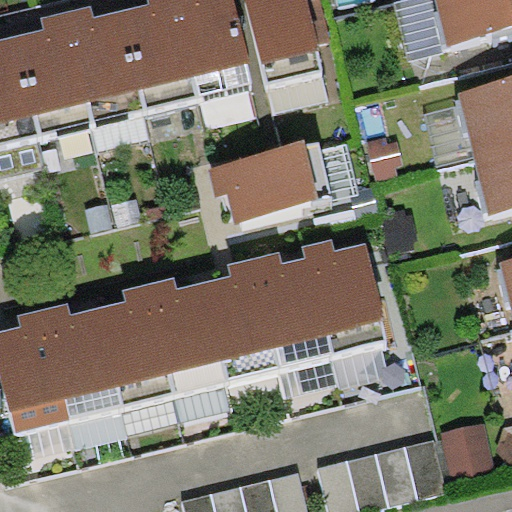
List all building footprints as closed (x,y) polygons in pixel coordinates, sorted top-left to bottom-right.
[(187,0),(165,0),(138,6),(159,101),(208,90),(187,0)] [(238,0),(187,0),(208,90),(256,80),(238,0)] [(295,0),(244,0),(262,78),(311,67),(295,0)] [(511,23),(511,0),(442,0),(453,40),(511,23)] [(138,6),(90,17),(111,112),(159,101),(138,6)] [(90,17),(41,28),(63,123),(111,112),(90,17)] [(41,28),(0,37),(0,69),(14,134),(63,123),(41,28)] [(0,69),(0,136),(14,134),(0,69)] [(511,75),(460,91),(477,151),(511,140),(511,75)] [(325,136),(201,164),(216,229),(340,202),(325,136)] [(511,199),(511,140),(477,151),(492,205),(511,199)] [(368,241),(312,254),(342,384),(398,371),(368,241)] [(511,248),(503,251),(511,281),(511,248)] [(312,254),(257,266),(287,396),(342,384),(312,254)] [(257,266),(202,279),(232,409),(287,396),(257,266)] [(202,279),(147,292),(177,422),(232,409),(202,279)] [(147,292),(92,304),(122,434),(177,422),(147,292)] [(92,304),(36,317),(66,447),(122,434),(92,304)] [(36,317),(0,325),(0,411),(11,459),(66,447),(36,317)] [(326,511),(374,511),(448,494),(433,433),(314,463),(326,511)] [(173,511),(305,511),(295,467),(170,496),(173,511)]
